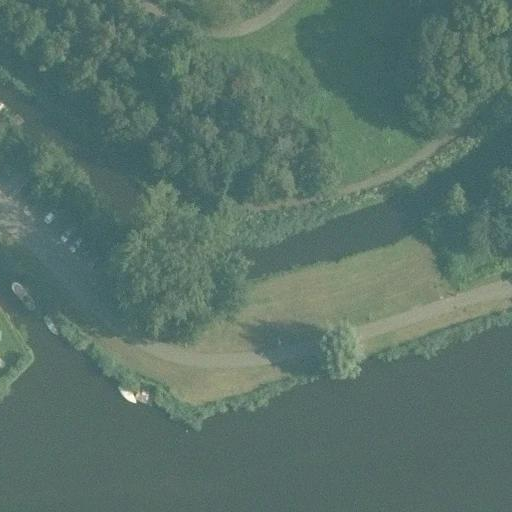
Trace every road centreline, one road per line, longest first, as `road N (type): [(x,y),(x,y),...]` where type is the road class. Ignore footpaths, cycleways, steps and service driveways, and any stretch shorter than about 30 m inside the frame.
road 1 (residential): [(290,353),(220,364),(159,353),(129,337),(0,218)]
road 2 (residential): [(290,353),(511,285)]
